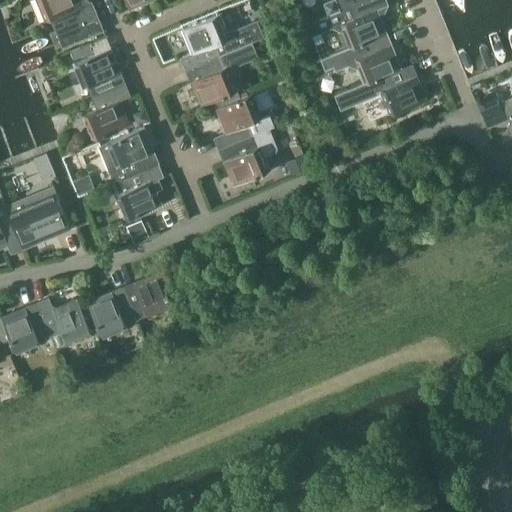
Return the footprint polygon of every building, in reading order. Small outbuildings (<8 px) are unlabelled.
[(79,0),(43,0),(63,47),(104,30),(93,1),(81,5),(79,0)] [(234,12),(253,5),(250,0),(236,0),(230,2),(234,12)] [(388,5),(385,0),(363,0),(327,14),(302,24),(307,36),(330,26),(344,32),(349,47),(375,38),(387,33),(381,19),(379,19),(376,12),(377,9),(388,5)] [(328,0),(322,3),(327,14),(363,0),(328,0)] [(193,53),(182,57),(187,69),(252,42),(264,37),(257,19),(228,32),(220,13),(215,16),(182,29),(183,30),(184,30),(193,53)] [(269,16),(259,20),(265,35),(275,31),(269,16)] [(384,47),(380,49),(375,38),(349,47),(321,59),(325,69),(334,66),(336,69),(349,64),(358,68),(364,82),(364,84),(393,71),(384,47)] [(201,106),(213,101),(233,92),(239,90),(228,65),(231,64),(232,67),(258,56),(252,42),(187,69),(192,81),(199,79),(208,102),(201,105),(201,106)] [(84,88),(88,87),(92,98),(113,89),(126,84),(111,48),(96,54),(74,63),(84,88)] [(364,82),(334,94),(340,109),(377,94),(376,91),(381,89),(391,114),(427,100),(412,64),(393,71),(364,84),(364,82)] [(128,125),(113,89),(92,98),(97,109),(88,113),(98,138),(128,125)] [(248,95),(236,100),(233,92),(213,101),(216,110),(217,109),(222,120),(226,130),(215,135),(216,137),(220,146),(274,124),(271,114),(263,118),(253,93),(248,95)] [(496,93),(478,100),(482,109),(489,127),(507,120),(500,101),(500,102),(496,93)] [(511,96),(502,101),(509,119),(510,122),(510,123),(510,124),(509,124),(509,125),(509,126),(509,127),(509,128),(509,129),(509,130),(509,131),(510,132),(511,133),(511,134),(511,96)] [(144,110),(135,114),(139,124),(148,120),(144,110)] [(275,124),(274,124),(220,146),(219,147),(224,160),(226,159),(235,181),(233,182),(234,183),(274,166),(274,165),(270,167),(264,154),(276,150),(277,146),(269,127),(275,124)] [(146,128),(145,127),(112,140),(101,145),(116,181),(141,170),(137,159),(153,152),(143,129),(146,128)] [(304,156),(287,163),(293,176),(310,169),(304,156)] [(163,176),(158,164),(141,170),(116,181),(131,217),(163,204),(158,190),(162,188),(158,178),(163,176)] [(95,187),(90,176),(86,178),(74,183),(79,194),(90,189),(95,187)] [(54,187),(6,207),(19,238),(23,248),(71,228),(54,187)] [(0,245),(19,238),(6,207),(0,192),(0,245)] [(147,234),(141,219),(127,225),(133,240),(147,234)] [(0,246),(0,256),(12,253),(9,243),(0,246)] [(134,280),(123,285),(123,286),(136,317),(137,320),(149,315),(148,313),(167,305),(173,303),(159,270),(158,271),(161,278),(137,288),(134,280)] [(136,317),(123,286),(89,301),(100,329),(96,330),(98,334),(100,333),(102,337),(126,327),(124,322),(136,317)] [(50,298),(38,303),(52,335),(57,348),(93,334),(93,335),(98,334),(96,330),(100,329),(89,301),(80,305),(78,298),(54,307),(50,298)] [(38,303),(0,317),(0,322),(7,340),(11,339),(16,352),(41,342),(40,340),(52,335),(38,303)] [(24,393),(20,384),(11,388),(14,397),(24,393)]
